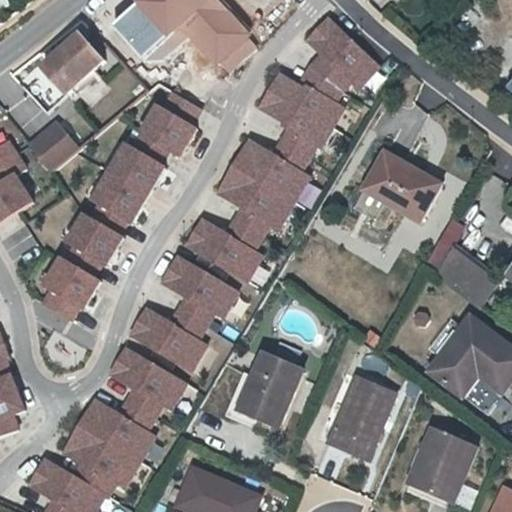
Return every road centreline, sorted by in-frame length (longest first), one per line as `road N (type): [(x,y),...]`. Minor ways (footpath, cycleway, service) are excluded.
road 1 (residential): [(58,398),(81,388),(106,359),(130,288),(200,183),(264,59),(317,0)]
road 2 (residential): [(511,136),(344,0)]
road 3 (residential): [(0,267),(35,381),(58,398)]
